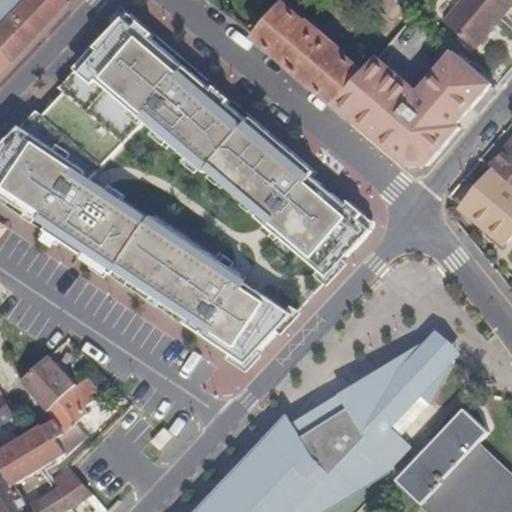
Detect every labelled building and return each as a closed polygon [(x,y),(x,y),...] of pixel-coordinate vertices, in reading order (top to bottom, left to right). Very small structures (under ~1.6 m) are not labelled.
[(0,0),(0,77),(65,8),(55,0),(0,0)] [(405,11),(392,0),(366,0),(394,24),(405,11)] [(478,52),(511,11),(511,0),(468,0),(447,25),(478,52)] [(367,74),(341,53),(342,50),(310,22),(308,25),(283,4),(254,37),(337,108),(367,74)] [(24,128),(0,153),(0,198),(251,362),(295,314),(244,281),(247,278),(158,220),(156,223),(94,183),(147,122),(207,174),(210,170),(252,206),(250,210),(329,277),(373,229),(361,219),(366,213),(351,201),(348,205),(314,176),(318,172),(254,118),(251,122),(230,104),(233,100),(218,87),(215,91),(153,39),(157,35),(142,23),(137,28),(127,19),(98,49),(102,53),(86,70),(82,66),(62,88),(67,93),(46,117),(40,112),(26,129),(24,128)] [(367,74),(337,108),(408,167),(433,165),(463,129),(459,125),(493,85),(457,54),(421,95),(379,60),(370,70),(367,74)] [(511,184),(511,147),(494,169),(495,170),(511,184)] [(511,184),(495,170),(482,187),(488,192),(474,209),(510,240),(511,238),(511,184)] [(0,221),(0,238),(8,228),(0,221)] [(19,320),(15,297),(0,310),(0,315),(4,333),(19,320)] [(304,511),(374,436),(387,477),(407,455),(402,450),(407,445),(393,431),(419,402),(430,412),(455,366),(430,344),(345,396),(347,411),(304,438),(296,426),(273,439),(205,511),(304,511)] [(72,391),(77,386),(51,358),(24,382),(49,413),(72,391)] [(14,488),(38,473),(42,479),(56,470),(52,464),(65,455),(57,441),(64,435),(74,447),(85,437),(75,426),(87,415),(83,409),(101,393),(88,378),(77,386),(72,391),(49,413),(55,422),(29,439),(0,457),(0,464),(5,474),(0,477),(0,511),(29,511),(27,509),(14,488)] [(304,438),(347,411),(345,396),(296,426),(304,438)] [(17,418),(5,398),(0,401),(0,427),(1,429),(17,418)] [(511,511),(511,480),(479,449),(489,438),(464,415),(399,483),(428,511),(511,511)] [(150,444),(159,452),(174,437),(165,429),(150,444)] [(57,441),(65,455),(74,447),(64,435),(57,441)] [(338,511),(387,477),(374,436),(304,511),(338,511)] [(407,455),(413,450),(407,445),(402,450),(407,455)] [(67,470),(56,483),(60,489),(70,504),(87,492),(67,470)] [(70,504),(60,489),(43,499),(50,511),(67,511),(73,508),(70,504)] [(50,511),(43,499),(27,509),(29,511),(50,511)]
